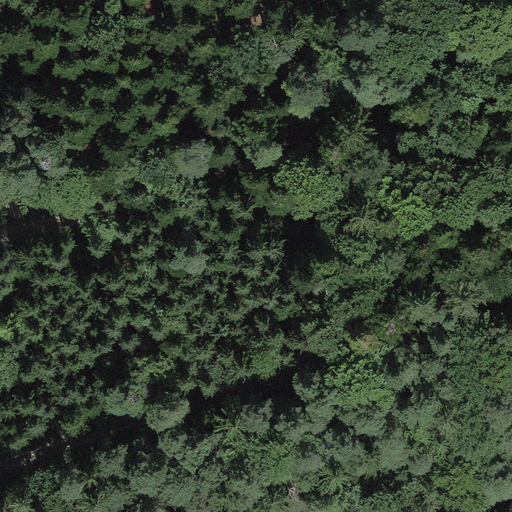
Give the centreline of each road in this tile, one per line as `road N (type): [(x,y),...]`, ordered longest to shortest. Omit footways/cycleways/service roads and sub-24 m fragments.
road 1 (track): [(0,226),(233,150),(511,30)]
road 2 (track): [(0,477),(511,292)]
